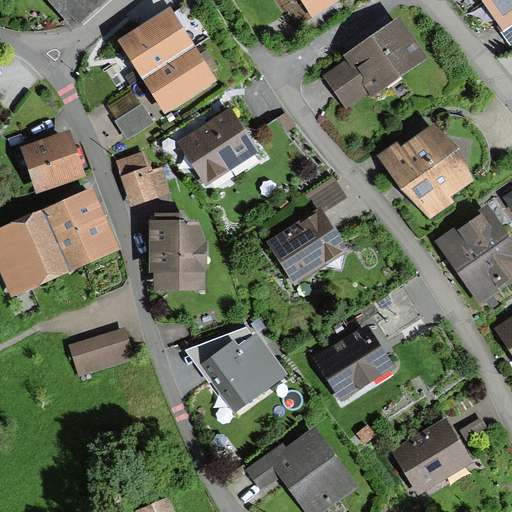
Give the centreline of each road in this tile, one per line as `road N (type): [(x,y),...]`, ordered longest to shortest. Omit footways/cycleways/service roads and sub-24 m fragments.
road 1 (residential): [(382,0),(285,67),(288,93),(429,269),(511,416)]
road 2 (residential): [(54,57),(105,174),(163,371),(230,511)]
road 3 (residential): [(430,0),(511,94)]
